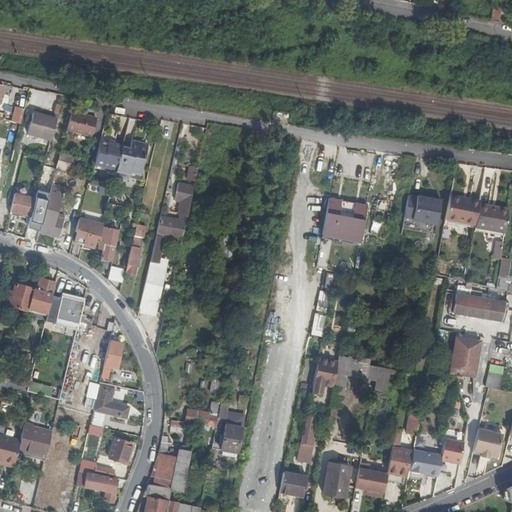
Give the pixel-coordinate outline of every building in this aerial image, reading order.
[(491,20),(499,22),(501,5),(493,4),(491,20)] [(68,131),(92,137),(97,120),(72,113),(68,131)] [(30,135),(52,141),(57,120),(35,115),(30,135)] [(130,151),(122,149),(117,171),(115,178),(128,181),(129,179),(139,181),(146,151),(142,150),(143,145),(132,142),(130,151)] [(122,149),(122,148),(108,145),(108,146),(100,144),(94,166),(117,171),(122,149)] [(71,166),(58,163),(57,169),(70,173),(71,166)] [(186,223),(198,168),(190,166),(186,187),(179,185),(177,195),(186,197),(185,199),(182,199),(179,213),(181,217),(180,222),(186,223)] [(87,192),(110,198),(112,191),(89,185),(87,192)] [(40,231),(39,234),(59,239),(64,221),(56,219),(57,215),(61,200),(62,200),(65,190),(52,186),(49,197),(46,207),(45,212),(40,231)] [(169,194),(166,193),(163,208),(170,210),(172,202),(171,202),(172,194),(169,194)] [(436,224),(440,198),(407,193),(404,219),(436,224)] [(15,194),(10,211),(30,218),(35,201),(15,194)] [(449,215),(478,221),(482,202),(483,200),(483,199),(473,197),(472,199),(453,195),(449,215)] [(386,201),(378,200),(375,216),(383,217),(386,201)] [(511,206),(483,200),(482,202),(511,208),(511,206)] [(511,208),(482,202),(478,221),(478,225),(506,230),(511,208)] [(33,209),(45,212),(46,207),(35,204),(33,209)] [(33,229),(40,231),(45,212),(33,209),(28,227),(29,228),(33,229)] [(139,221),(147,222),(149,214),(141,213),(139,221)] [(362,232),(365,217),(358,216),(355,231),(362,232)] [(184,231),(186,223),(180,222),(160,218),(159,226),(184,231)] [(97,239),(100,240),(102,229),(103,227),(79,220),(75,234),(77,235),(75,244),(94,249),(97,239)] [(224,222),(221,240),(230,242),(230,240),(233,224),(224,222)] [(506,230),(478,225),(477,228),(506,233),(506,230)] [(182,239),(184,231),(159,226),(150,263),(158,264),(165,235),(182,239)] [(126,274),(135,276),(141,250),(139,249),(141,241),(143,241),(145,230),(136,228),(126,274)] [(102,229),(100,240),(98,250),(103,251),(100,259),(111,262),(119,233),(102,229)] [(221,240),(214,272),(224,274),(227,259),(230,242),(221,240)] [(230,242),(227,259),(231,260),(235,241),(230,240),(230,242)] [(499,259),(503,241),(495,240),(492,257),(499,259)] [(509,293),(510,285),(511,278),(507,277),(509,261),(500,259),(496,290),(509,293)] [(168,277),(174,279),(176,268),(171,266),(168,277)] [(108,280),(122,282),(124,268),(109,267),(108,280)] [(48,316),(52,297),(56,284),(40,281),(37,291),(46,294),(46,296),(37,293),(33,292),(28,310),(48,316)] [(33,292),(33,291),(15,286),(9,308),(27,313),(28,310),(33,292)] [(268,322),(284,325),(291,290),(275,287),(268,322)] [(144,291),(139,314),(155,317),(160,295),(144,291)] [(317,311),(326,311),(326,291),(317,291),(317,311)] [(501,322),(505,304),(458,295),(454,313),(501,322)] [(46,323),(62,327),(70,299),(63,297),(62,300),(52,297),(48,316),(47,318),(46,323)] [(77,331),(79,322),(84,303),(70,299),(62,327),(77,331)] [(250,300),(241,299),(237,324),(245,325),(250,300)] [(321,335),(323,315),(313,313),(311,334),(321,335)] [(474,378),(480,342),(456,338),(450,374),(458,375),(457,378),(464,380),(464,376),(474,378)] [(122,346),(109,343),(103,370),(109,372),(111,368),(116,369),(119,359),(122,346)] [(369,361),(349,357),(348,359),(339,411),(340,411),(346,377),(365,381),(368,367),(369,361)] [(333,389),(329,409),(339,411),(348,359),(339,358),(338,364),(333,389)] [(36,359),(29,386),(37,388),(44,361),(36,359)] [(318,373),(315,372),(311,395),(321,396),(323,387),(330,388),(335,363),(321,360),(318,373)] [(485,388),(488,389),(499,391),(504,369),(490,366),(485,388)] [(379,369),(368,367),(365,381),(377,383),(379,369)] [(379,369),(377,383),(374,394),(385,396),(389,376),(390,371),(379,369)] [(19,390),(27,393),(29,386),(8,380),(6,387),(19,390)] [(224,384),(215,382),(213,396),(222,397),(224,384)] [(29,386),(27,393),(32,394),(41,397),(43,390),(37,388),(29,386)] [(96,403),(93,412),(108,415),(110,407),(117,408),(115,417),(127,419),(130,408),(109,404),(113,389),(99,386),(96,403)] [(17,395),(19,390),(6,387),(5,392),(17,395)] [(46,391),(45,398),(60,402),(61,395),(46,391)] [(220,406),(216,429),(215,430),(219,430),(219,427),(221,428),(223,418),(225,418),(227,406),(220,404),(220,406)] [(209,416),(206,432),(208,432),(209,428),(216,429),(220,406),(212,405),(210,416),(209,416)] [(108,415),(115,417),(117,408),(110,407),(108,415)] [(192,425),(195,426),(197,414),(188,412),(186,424),(188,424),(187,428),(191,429),(192,425)] [(197,414),(195,426),(198,427),(198,426),(202,427),(201,431),(206,432),(209,416),(197,414)] [(221,452),(224,452),(237,455),(244,417),(229,414),(227,426),(226,426),(221,452)] [(406,435),(416,437),(418,427),(419,418),(410,417),(406,435)] [(169,420),(169,433),(182,434),(183,420),(169,420)] [(306,420),(303,434),(314,436),(316,422),(306,420)] [(18,452),(30,456),(37,430),(29,428),(29,426),(25,424),(20,444),(18,452)] [(37,430),(30,456),(45,460),(52,435),(37,430)] [(478,430),(473,452),(482,453),(481,457),(488,459),(489,455),(498,457),(503,435),(478,430)] [(393,443),(399,444),(402,434),(395,432),(395,433),(393,442),(393,443)] [(303,434),(301,443),(312,445),(313,446),(314,436),(303,434)] [(0,438),(0,452),(11,456),(14,442),(0,438)] [(110,460),(125,466),(132,446),(117,441),(110,460)] [(11,456),(9,465),(15,466),(18,452),(20,444),(14,442),(11,456)] [(298,462),(308,464),(312,447),(312,445),(301,443),(298,462)] [(388,469),(387,474),(405,478),(409,454),(397,452),(399,444),(393,443),(392,451),(388,469)] [(180,452),(179,452),(178,457),(188,459),(189,454),(185,453),(186,449),(181,448),(180,452)] [(0,452),(0,462),(9,465),(11,456),(0,452)] [(423,477),(424,477),(429,456),(413,453),(409,473),(411,477),(419,479),(423,477)] [(153,479),(173,483),(177,459),(159,455),(154,469),(150,478),(153,479)] [(429,456),(424,477),(438,479),(442,459),(429,456)] [(188,459),(178,457),(177,459),(173,483),(171,491),(182,493),(188,459)] [(476,470),(482,473),(487,460),(481,457),(476,470)] [(329,465),(323,496),(344,500),(350,470),(329,465)] [(81,466),(80,472),(95,476),(96,469),(81,466)] [(359,466),(355,489),(364,490),(373,492),(376,475),(367,473),(368,468),(359,466)] [(99,477),(110,479),(113,479),(115,472),(101,469),(99,477)] [(283,475),(279,494),(302,498),(305,479),(283,475)] [(382,494),(383,494),(387,476),(376,475),(373,492),(382,494)] [(113,504),(119,481),(113,479),(110,479),(104,502),(113,504)] [(151,491),(170,495),(171,491),(173,483),(153,479),(151,491)] [(137,511),(166,511),(167,510),(169,503),(170,495),(151,491),(146,490),(137,511)] [(373,492),(364,490),(363,496),(381,499),(382,494),(373,492)] [(81,511),(84,499),(75,497),(72,511),(81,511)] [(178,511),(179,505),(169,503),(167,510),(166,511),(178,511)]
